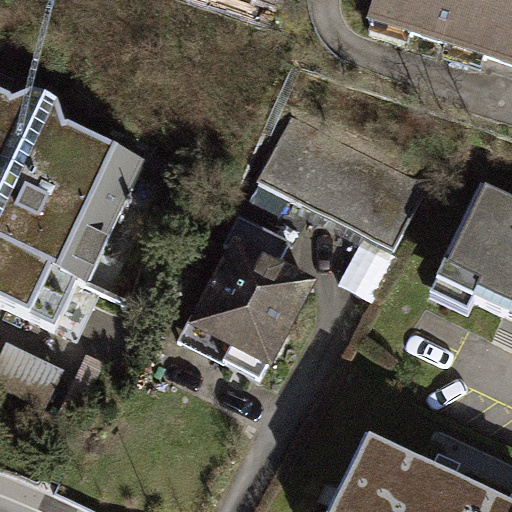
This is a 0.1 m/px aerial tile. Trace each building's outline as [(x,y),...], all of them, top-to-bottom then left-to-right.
[(511,0),(374,0),(366,22),(511,73),(511,0)] [(0,100),(0,306),(56,332),(78,285),(86,289),(143,167),(64,131),(57,110),(34,99),(13,107),(0,100)] [(425,187),(293,119),(260,183),(392,251),(425,187)] [(511,202),(487,190),(434,299),(511,337),(511,202)] [(239,221),(224,248),(229,251),(186,330),(267,373),(314,287),(276,267),(287,247),(239,221)] [(503,511),(364,445),(331,511),(503,511)]
